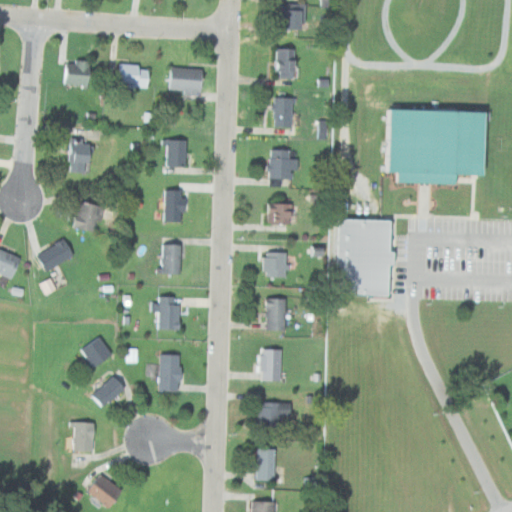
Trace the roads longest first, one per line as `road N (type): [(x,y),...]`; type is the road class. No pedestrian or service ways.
road 1 (residential): [(231,28),(212,511)]
road 2 (residential): [(0,13),(231,28)]
road 3 (residential): [(38,18),(20,196)]
